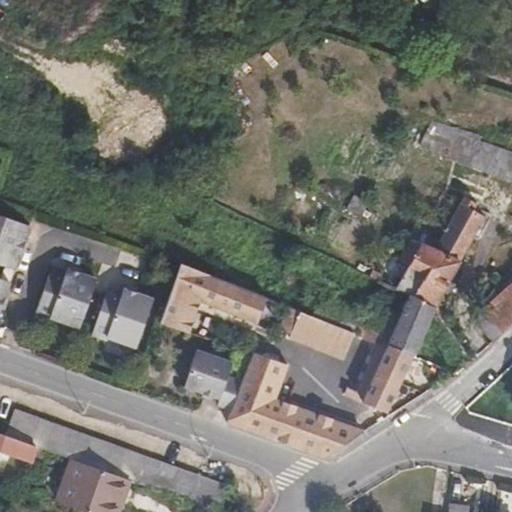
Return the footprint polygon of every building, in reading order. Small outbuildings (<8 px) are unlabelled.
[(511,175),(511,146),(426,125),(419,153),(511,175)] [(435,309),(470,252),(487,221),(475,215),(480,205),(468,198),(442,241),(437,253),(413,239),(402,259),(411,264),(398,288),(416,295),(435,309)] [(25,242),(31,226),(0,215),(0,262),(16,268),(20,256),(25,242)] [(442,241),(419,227),(412,238),(413,239),(437,253),(442,241)] [(27,257),(31,244),(25,242),(20,256),(27,257)] [(85,324),(101,276),(88,272),(75,267),(70,265),(69,269),(52,262),(50,263),(33,312),(54,319),(56,315),(85,324)] [(77,263),(75,267),(88,272),(90,267),(77,263)] [(269,298),(200,271),(182,265),(162,323),(192,333),(203,305),(259,325),(269,298)] [(0,279),(0,313),(1,312),(5,299),(10,283),(0,279)] [(414,355),(435,309),(416,295),(398,288),(383,281),(378,280),(376,304),(371,317),(351,311),(345,328),(377,340),(414,355)] [(150,289),(139,285),(137,291),(149,295),(150,289)] [(511,326),(511,285),(486,309),(505,332),(511,326)] [(142,347),(159,298),(149,295),(137,291),(129,288),(127,292),(111,286),(94,334),(110,340),(111,341),(113,337),(142,347)] [(8,314),(12,301),(5,299),(1,312),(8,314)] [(505,332),(486,309),(474,319),(494,342),(505,332)] [(341,359),(351,332),(295,311),(285,337),(341,359)] [(388,414),(414,355),(377,340),(375,346),(386,350),(361,402),(388,414)] [(236,409),(245,382),(232,377),(237,363),(203,351),(191,387),(209,393),(223,398),(221,405),(236,409)] [(289,367),(281,364),(254,355),(245,382),(236,409),(231,424),(327,458),(356,439),(365,433),(277,402),(289,367)] [(221,405),(223,398),(209,393),(208,400),(221,405)] [(26,423),(29,417),(14,412),(12,418),(26,423)] [(218,511),(227,488),(29,417),(26,423),(19,443),(37,449),(75,463),(134,483),(214,511),(218,511)] [(19,443),(26,423),(12,418),(5,437),(19,443)] [(37,449),(19,443),(5,437),(0,435),(0,459),(2,454),(32,465),(37,449)] [(123,511),(134,483),(75,463),(61,502),(85,510),(89,511),(123,511)]
